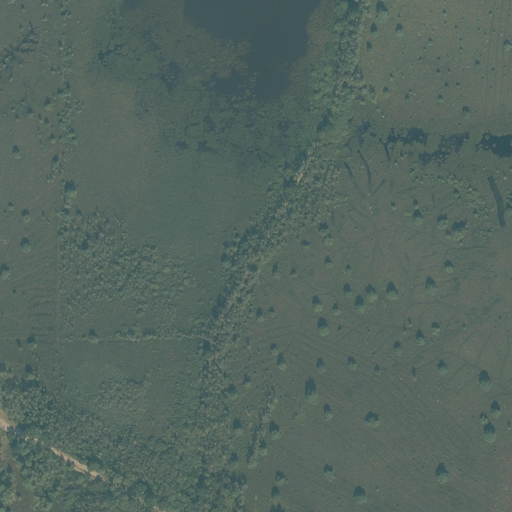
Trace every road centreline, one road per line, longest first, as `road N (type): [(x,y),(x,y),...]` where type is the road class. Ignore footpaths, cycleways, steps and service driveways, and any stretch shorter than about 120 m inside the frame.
road 1 (track): [(63,0),(57,405)]
road 2 (track): [(0,421),(161,511)]
